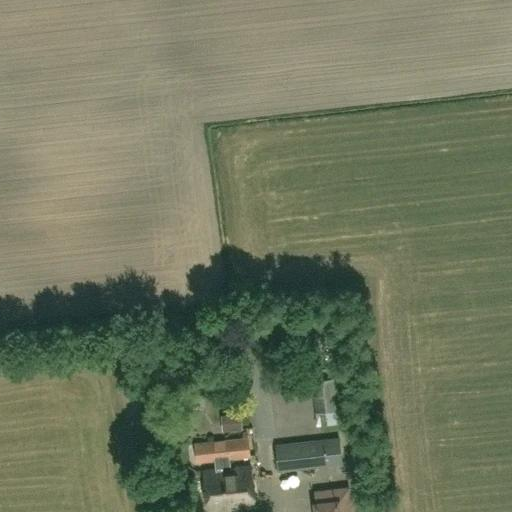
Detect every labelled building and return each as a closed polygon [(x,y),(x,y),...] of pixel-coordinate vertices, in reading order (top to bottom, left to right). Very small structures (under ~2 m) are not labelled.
[(317,417),(329,418),(331,379),(319,378),(317,417)] [(241,413),(221,415),(222,431),(242,429),(241,413)] [(247,438),(195,444),(197,463),(214,462),(215,470),(204,472),(208,511),(213,511),(254,508),(250,467),(230,469),(229,460),(249,458),(247,438)] [(342,464),(340,439),(276,446),(279,471),(342,464)] [(433,511),(446,511),(445,488),(432,489),(433,511)]
